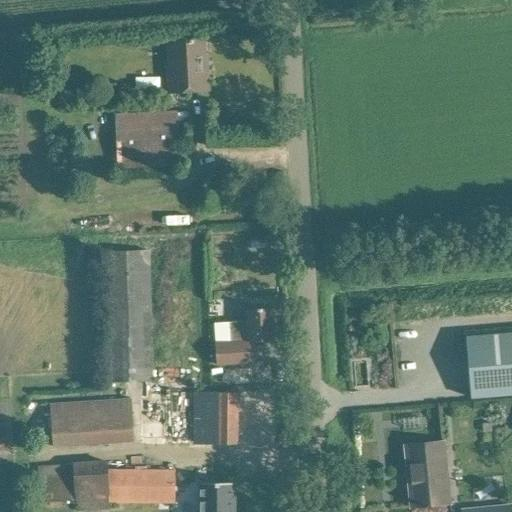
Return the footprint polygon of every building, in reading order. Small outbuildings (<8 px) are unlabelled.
[(203,40),(183,41),(166,42),(167,64),(165,64),(167,93),(208,91),(206,67),(204,67),(203,40)] [(188,112),(115,115),(117,167),(178,164),(176,125),(189,124),(188,112)] [(228,176),(208,177),(209,201),(229,200),(228,176)] [(148,251),(102,252),(105,382),(151,381),(148,251)] [(272,308),(252,309),(246,310),(247,321),(230,322),(231,343),(215,344),(216,365),(250,362),(249,342),(274,340),(272,308)] [(511,333),(465,337),(471,398),(511,394),(511,333)] [(206,385),(205,371),(180,373),(181,388),(206,385)] [(286,407),(274,407),(274,379),(256,378),(255,425),(285,425),(286,407)] [(166,446),(236,445),(236,393),(166,394),(166,446)] [(49,404),(50,421),(52,447),(133,442),(130,399),(49,404)] [(444,442),(424,444),(404,446),(407,472),(411,472),(414,507),(424,506),(424,508),(428,507),(428,505),(450,503),(444,442)] [(73,465),(37,467),(40,503),(74,501),(75,511),(109,509),(109,504),(174,504),(174,471),(106,471),(106,460),(72,462),(73,465)] [(282,507),(292,507),(291,465),(280,465),(282,507)] [(234,511),(234,483),(199,483),(199,511),(234,511)] [(511,511),(511,504),(511,503),(462,508),(462,511),(511,511)]
